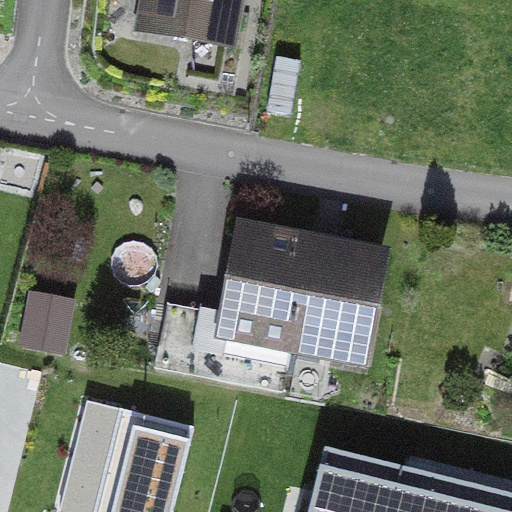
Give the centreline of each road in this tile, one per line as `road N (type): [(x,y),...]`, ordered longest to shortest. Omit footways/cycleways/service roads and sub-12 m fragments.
road 1 (residential): [(511,212),(31,127)]
road 2 (residential): [(51,0),(31,127)]
